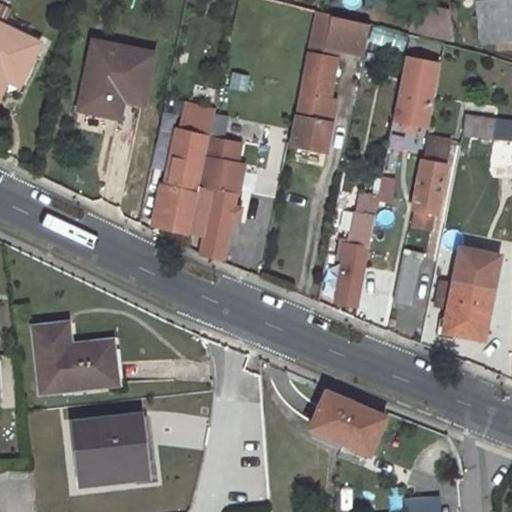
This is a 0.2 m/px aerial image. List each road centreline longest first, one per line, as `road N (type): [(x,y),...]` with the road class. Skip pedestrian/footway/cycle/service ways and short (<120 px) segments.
road 1 (unclassified): [(476,410),(231,298)]
road 2 (unclassified): [(231,298),(0,192)]
road 3 (residential): [(231,298),(224,424),(199,511)]
